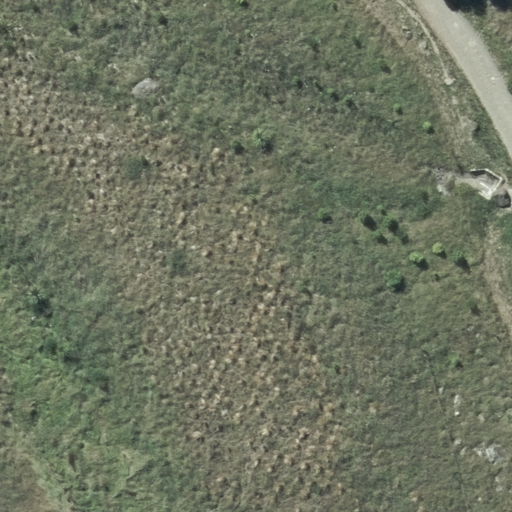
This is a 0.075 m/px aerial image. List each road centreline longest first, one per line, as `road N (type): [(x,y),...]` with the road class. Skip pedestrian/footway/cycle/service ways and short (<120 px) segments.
road 1 (trunk): [(97,511),(0,265)]
road 2 (track): [(432,0),(511,124)]
